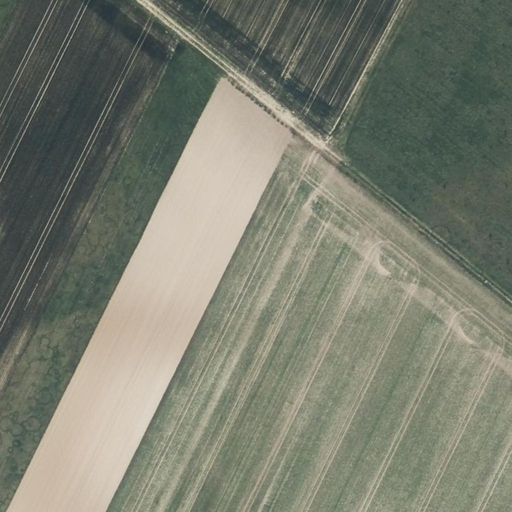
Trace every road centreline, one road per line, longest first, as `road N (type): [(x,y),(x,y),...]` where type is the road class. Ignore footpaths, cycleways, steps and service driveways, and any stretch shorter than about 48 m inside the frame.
road 1 (track): [(511,300),(141,0)]
road 2 (track): [(329,152),(405,0)]
